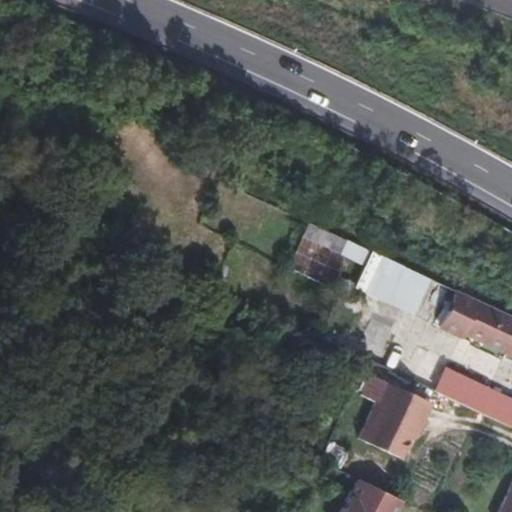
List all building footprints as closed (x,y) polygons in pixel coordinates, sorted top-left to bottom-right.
[(302,235),(357,260),(363,247),(308,222),(302,235)] [(352,284),(411,312),(429,275),(369,247),(352,284)] [(511,318),(454,292),(437,328),(511,359),(511,318)] [(511,399),(444,366),(433,391),(483,416),(506,427),(511,412),(511,399)] [(421,425),(430,404),(369,376),(360,396),(374,403),(357,440),(399,460),(409,437),(416,422),(421,425)] [(414,440),(421,425),(416,422),(409,437),(414,440)] [(511,511),(511,478),(496,511),(511,511)] [(353,480),(342,501),(336,511),(391,511),(397,501),(353,480)]
